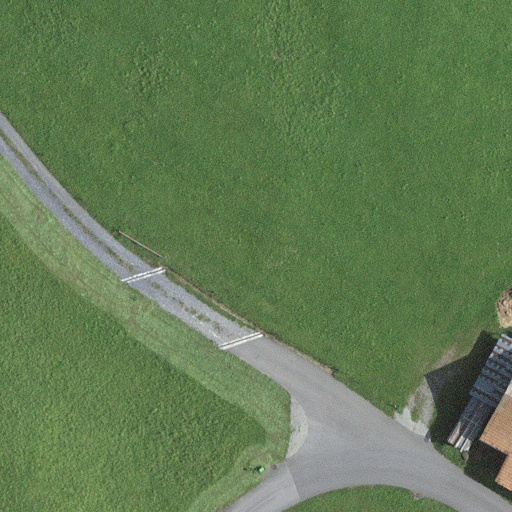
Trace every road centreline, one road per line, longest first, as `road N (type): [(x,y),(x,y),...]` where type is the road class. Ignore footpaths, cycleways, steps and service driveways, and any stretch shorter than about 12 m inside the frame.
road 1 (track): [(368,469),(300,384),(103,253),(0,133)]
road 2 (unclassified): [(490,511),(432,476),(397,468),(310,479),(257,511)]
